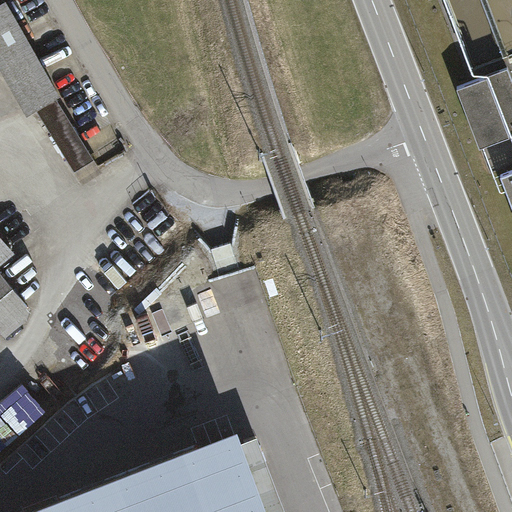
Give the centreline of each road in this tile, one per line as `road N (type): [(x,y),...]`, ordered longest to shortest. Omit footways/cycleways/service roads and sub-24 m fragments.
road 1 (unclassified): [(63,0),(156,160),(190,188),(222,198),(269,192),(423,137)]
road 2 (primary): [(511,374),(423,137)]
road 3 (primary): [(423,137),(371,0)]
